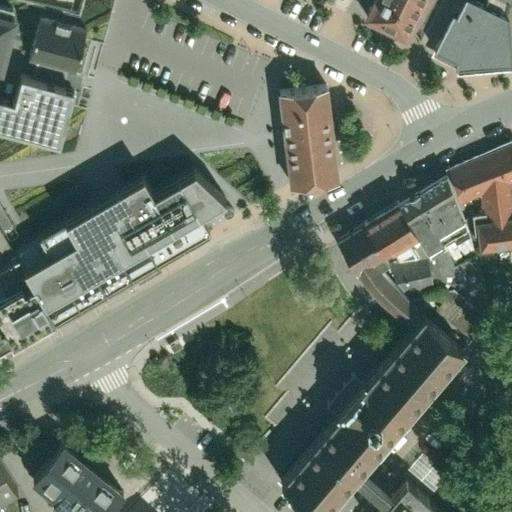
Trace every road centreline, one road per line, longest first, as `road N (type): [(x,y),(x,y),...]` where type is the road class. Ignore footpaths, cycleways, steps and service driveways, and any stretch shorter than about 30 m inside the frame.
road 1 (tertiary): [(84,356),(432,145)]
road 2 (residential): [(225,0),(394,88),(432,145)]
road 3 (residential): [(259,508),(84,356)]
